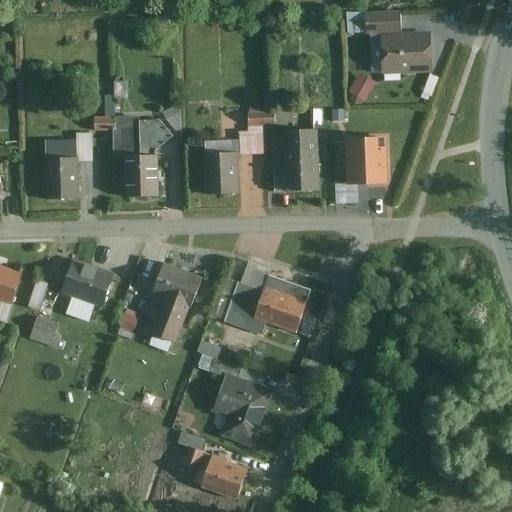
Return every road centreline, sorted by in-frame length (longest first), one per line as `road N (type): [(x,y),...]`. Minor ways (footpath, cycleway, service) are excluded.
road 1 (residential): [(364,227),(0,232)]
road 2 (residential): [(269,511),(364,227)]
road 3 (residential): [(503,226),(492,122),(511,25)]
road 4 (residential): [(503,226),(364,227)]
